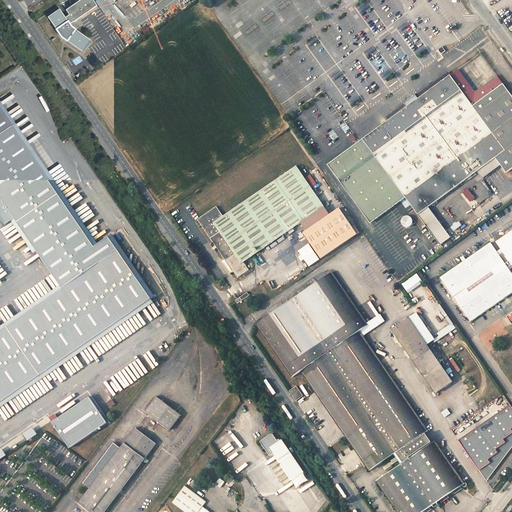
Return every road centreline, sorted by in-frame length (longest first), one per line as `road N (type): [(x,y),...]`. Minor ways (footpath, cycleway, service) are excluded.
road 1 (residential): [(10,0),(361,511)]
road 2 (unknown): [(325,154),(392,262),(427,248)]
